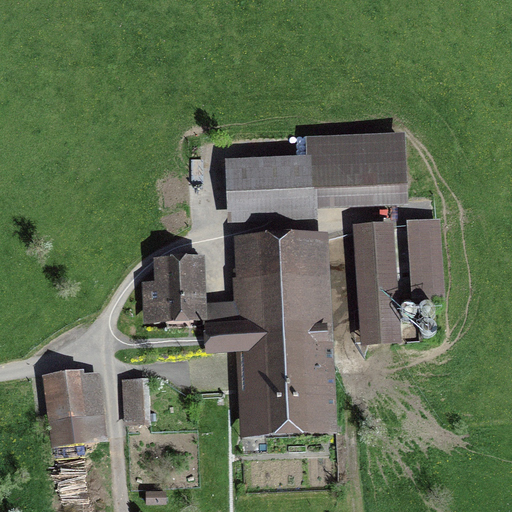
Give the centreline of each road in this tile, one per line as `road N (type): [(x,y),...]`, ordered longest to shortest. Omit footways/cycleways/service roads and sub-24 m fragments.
road 1 (track): [(420,208),(311,233),(206,234),(143,263),(104,329),(103,357)]
road 2 (track): [(120,511),(105,448),(103,357),(0,368)]
road 3 (track): [(348,392),(351,483),(360,511)]
